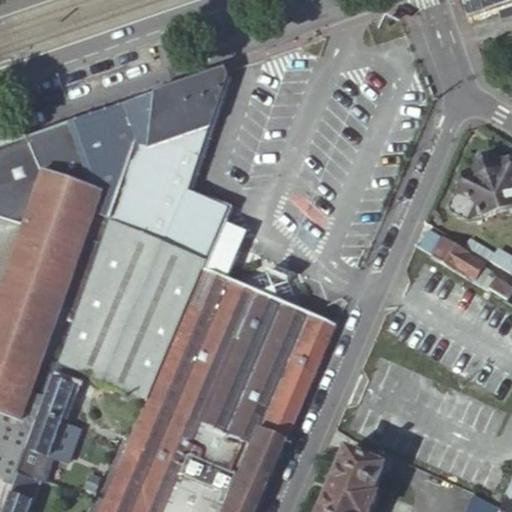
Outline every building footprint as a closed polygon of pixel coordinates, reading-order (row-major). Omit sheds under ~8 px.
[(511,9),(511,0),(459,0),(468,24),(499,14),(507,11),(511,9)] [(507,11),(499,14),(501,21),(509,18),(507,11)] [(477,49),(479,56),(510,45),(502,40),(477,49)] [(211,250),(222,225),(229,210),(187,194),(229,80),(226,71),(155,95),(148,149),(133,147),(113,205),(58,365),(80,373),(148,400),(211,250)] [(148,149),(155,95),(30,138),(42,172),(72,182),(74,175),(105,186),(100,200),(113,205),(133,147),(148,149)] [(30,138),(0,147),(0,220),(23,228),(28,211),(15,207),(20,193),(33,197),(42,172),(30,138)] [(487,160),(478,163),(471,175),(469,174),(460,194),(452,196),(447,208),(449,215),(468,225),(487,218),(511,209),(511,170),(500,164),(498,166),(487,160)] [(72,182),(42,172),(33,197),(20,193),(15,207),(28,211),(23,228),(0,294),(0,482),(13,486),(18,474),(40,415),(58,365),(113,205),(100,200),(105,186),(74,175),(72,182)] [(511,209),(487,218),(488,222),(511,213),(511,209)] [(244,234),(222,225),(211,250),(233,259),(241,242),(244,234)] [(463,238),(459,245),(511,276),(511,274),(511,260),(498,252),(495,257),(463,238)] [(441,239),(431,257),(473,283),(484,266),(441,239)] [(233,259),(211,250),(148,400),(126,450),(103,504),(99,511),(256,511),(336,330),(299,313),(238,284),(225,278),(233,259)] [(238,284),(299,313),(288,285),(266,276),(238,284)] [(498,276),(495,281),(504,286),(507,281),(498,276)] [(495,281),(489,292),(506,303),(511,293),(511,290),(508,289),(504,286),(495,281)] [(80,373),(58,365),(40,415),(61,423),(80,373)] [(61,423),(40,415),(18,474),(23,476),(26,467),(35,470),(41,455),(48,458),(61,423)] [(385,469),(347,453),(321,511),(371,511),(378,497),(373,495),(385,469)] [(40,482),(44,484),(53,460),(48,458),(41,455),(35,470),(26,467),(23,476),(40,482)] [(18,474),(13,486),(3,511),(28,511),(31,505),(23,502),(29,487),(20,484),(23,476),(18,474)] [(40,482),(23,476),(20,484),(29,487),(23,502),(31,505),(40,482)] [(3,511),(13,486),(0,482),(0,511),(2,511),(3,511)] [(511,511),(511,487),(504,504),(501,511),(500,511),(511,511)] [(495,511),(497,509),(473,497),(465,511),(495,511)]
